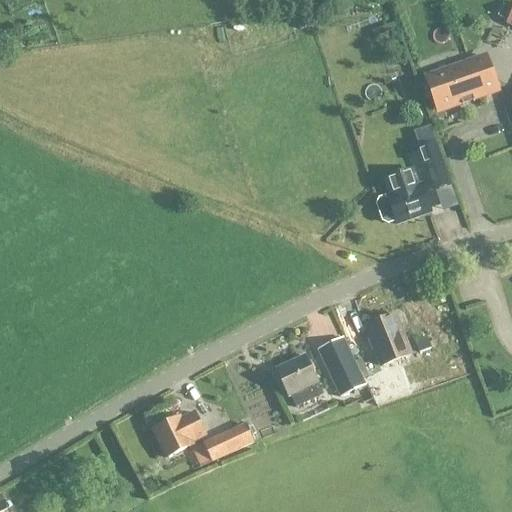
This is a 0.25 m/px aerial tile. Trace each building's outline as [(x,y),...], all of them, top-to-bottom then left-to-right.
[(390,60),(393,71),(408,68),(406,57),(390,60)] [(433,81),(444,111),(462,104),(463,107),(464,106),(463,103),(472,99),(473,103),(475,103),(474,100),(498,92),(486,58),(449,71),(451,75),(433,81)] [(424,134),(434,130),(420,97),(410,101),(424,134)] [(471,122),(481,156),(490,154),(480,119),(471,122)] [(437,144),(421,150),(436,191),(451,186),(437,144)] [(432,213),(423,186),(418,188),(412,171),(386,180),(392,197),(387,198),(397,226),(432,213)] [(268,223),(265,232),(285,239),(288,230),(268,223)] [(382,368),(412,356),(396,315),(365,328),(377,359),(379,358),(382,368)] [(341,400),(368,387),(344,338),(317,351),(341,400)] [(318,385),(319,385),(306,357),(276,372),(289,399),(291,398),(296,409),(324,397),(318,385)] [(400,383),(384,389),(389,402),(405,395),(400,383)] [(166,423),(158,427),(158,429),(154,431),(167,459),(193,447),(191,443),(206,437),(195,415),(181,422),(179,419),(167,425),(166,423)] [(256,444),(247,426),(205,445),(214,463),(256,444)]
